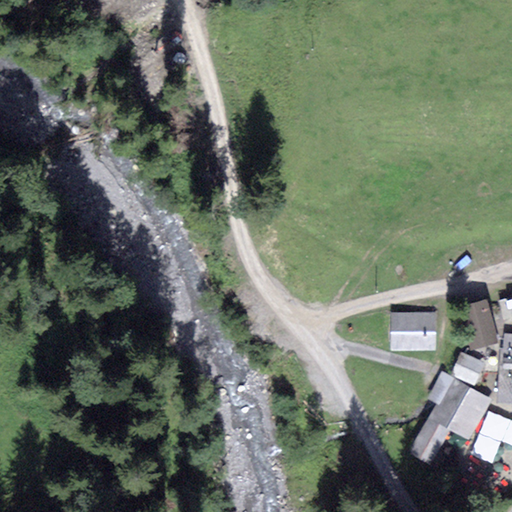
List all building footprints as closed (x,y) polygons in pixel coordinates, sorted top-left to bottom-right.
[(511,299),(499,303),(503,320),(511,317),(511,299)] [(484,307),(465,312),(474,343),(493,337),(484,307)] [(398,318),(398,344),(427,345),(427,319),(398,318)] [(464,353),(455,372),(479,382),(484,371),(503,372),(502,397),(511,397),(511,338),(507,338),(506,353),(490,352),(485,362),(464,353)] [(440,399),(412,449),(427,458),(448,421),(467,432),(483,403),(465,393),(466,391),(442,377),(432,395),(440,399)]
